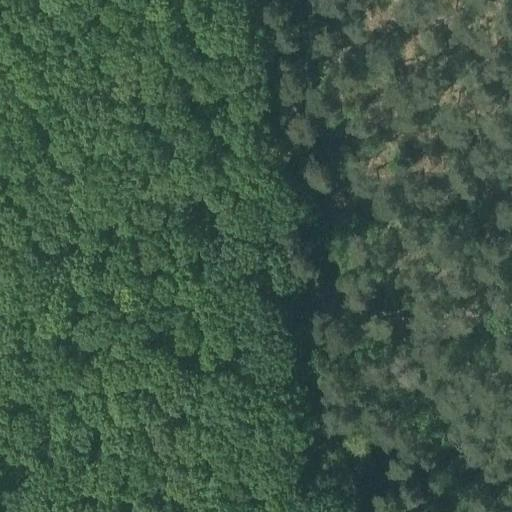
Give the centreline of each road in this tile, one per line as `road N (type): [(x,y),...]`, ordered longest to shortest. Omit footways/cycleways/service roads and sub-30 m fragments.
road 1 (track): [(0,359),(334,309)]
road 2 (track): [(334,309),(511,283)]
